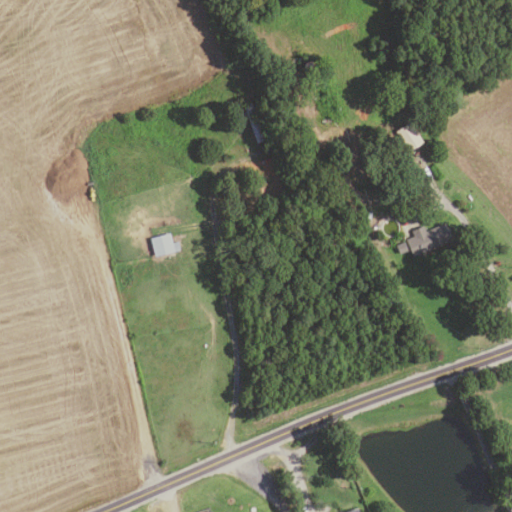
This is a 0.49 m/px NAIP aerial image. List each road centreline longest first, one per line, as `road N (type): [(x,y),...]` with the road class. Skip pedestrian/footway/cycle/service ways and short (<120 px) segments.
road 1 (tertiary): [(102,511),(334,412),(511,348)]
road 2 (track): [(155,489),(112,289),(72,187)]
